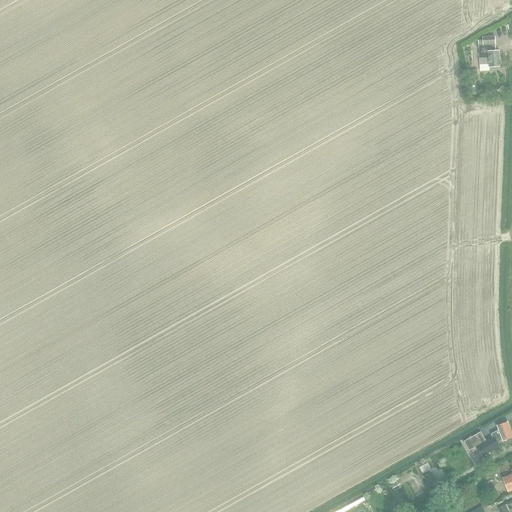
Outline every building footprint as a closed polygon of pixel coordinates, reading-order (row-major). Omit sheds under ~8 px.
[(494,36),(477,37),(478,59),(478,64),(489,64),(489,67),(500,67),(499,51),(495,51),(494,36)] [(481,432),(463,442),(469,451),(477,446),(483,457),(490,453),(499,448),(497,444),(503,441),(511,437),(511,434),(507,422),(497,426),(498,430),(491,434),(492,437),(486,440),(481,432)] [(511,472),(511,474),(502,478),(508,492),(511,490),(511,469),(511,470),(511,472)] [(490,471),(483,473),(486,481),(493,478),(490,471)] [(429,473),(424,476),(429,487),(435,483),(429,473)]
